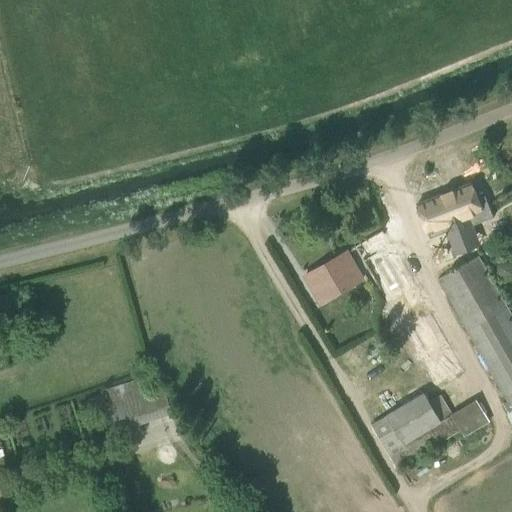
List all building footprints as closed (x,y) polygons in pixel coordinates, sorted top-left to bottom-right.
[(471,183),(418,204),(431,237),(471,222),(468,216),(469,216),(472,218),(478,216),(479,212),(482,211),(471,183)] [(355,247),(436,386),(464,370),(393,248),(383,231),(355,247)] [(305,276),(321,304),(362,280),(346,252),(305,276)] [(511,409),(511,410),(511,315),(508,309),(511,306),(511,304),(507,296),(502,299),(478,257),(439,279),(498,383),(494,385),(498,392),(502,390),(508,401),(503,404),(507,411),(511,409)] [(8,309),(6,316),(10,321),(16,322),(21,318),(22,313),(19,307),(13,306),(8,309)] [(107,389),(121,430),(172,414),(164,389),(153,393),(147,376),(107,389)] [(371,425),(395,468),(461,431),(464,437),(489,423),(476,400),(451,414),(441,396),(430,403),(425,394),(371,425)]
